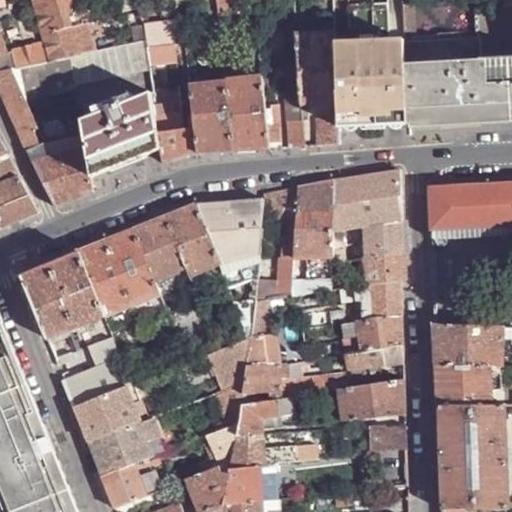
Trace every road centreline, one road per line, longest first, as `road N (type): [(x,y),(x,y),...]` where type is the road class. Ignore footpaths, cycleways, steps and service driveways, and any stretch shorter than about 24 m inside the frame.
road 1 (residential): [(56,229),(196,173),(415,154)]
road 2 (residential): [(415,154),(430,511)]
road 3 (residential): [(0,271),(94,511)]
road 4 (residential): [(0,113),(56,229)]
